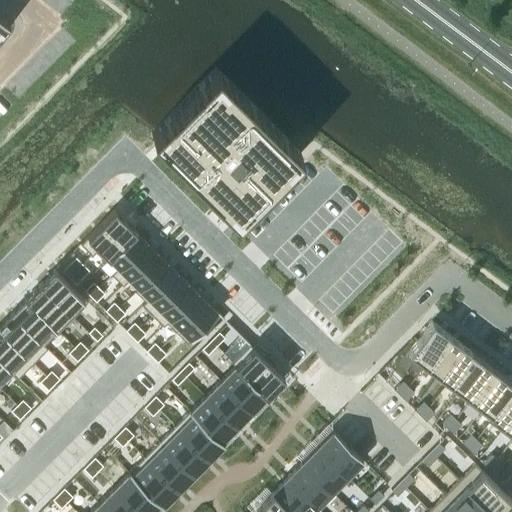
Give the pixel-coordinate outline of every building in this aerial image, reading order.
[(0,16),(0,34),(9,23),(0,16)] [(216,67),(151,134),(237,218),(301,152),(216,67)] [(113,208),(79,242),(91,253),(94,250),(94,249),(124,218),(113,208)] [(124,218),(94,249),(94,250),(105,260),(108,257),(107,256),(134,229),(124,218)] [(134,229),(107,256),(108,257),(117,265),(118,266),(145,239),(134,229)] [(117,265),(110,272),(122,284),(129,277),(128,276),(155,249),(145,239),(118,266),(117,265)] [(155,249),(128,276),(129,277),(137,286),(138,286),(165,259),(155,249)] [(75,255),(62,268),(68,275),(81,262),(75,255)] [(137,286),(134,289),(144,299),(145,300),(175,269),(165,259),(138,286),(137,286)] [(81,262),(68,275),(75,281),(88,268),(81,262)] [(54,267),(39,282),(71,315),(87,299),(54,267)] [(144,299),(141,303),(152,313),(186,279),(175,269),(145,300),(144,299)] [(186,279),(152,313),(163,324),(166,321),(165,320),(196,289),(186,279)] [(92,280),(84,288),(89,294),(98,286),(92,280)] [(39,282),(25,297),(57,329),(71,315),(39,282)] [(98,286),(89,294),(95,300),(104,291),(98,286)] [(196,289),(165,320),(166,321),(176,330),(206,300),(196,289)] [(25,297),(10,311),(43,344),(43,343),(57,329),(25,297)] [(114,300),(105,308),(111,314),(119,305),(114,300)] [(206,300),(176,330),(187,341),(217,310),(206,300)] [(119,305),(111,314),(116,319),(125,311),(119,305)] [(10,311),(0,321),(0,329),(32,361),(47,346),(43,343),(43,344),(10,311)] [(134,320),(126,328),(131,334),(140,326),(134,320)] [(431,320),(405,355),(421,367),(447,332),(431,320)] [(93,325),(87,331),(96,339),(102,333),(93,325)] [(140,326),(131,334),(137,340),(145,331),(140,326)] [(0,329),(0,358),(11,369),(10,370),(17,377),(32,361),(0,329)] [(218,330),(210,339),(216,345),(224,336),(218,330)] [(447,332),(421,367),(433,376),(459,341),(447,332)] [(79,339),(73,345),(82,354),(87,348),(79,339)] [(210,339),(202,347),(207,353),(216,345),(210,339)] [(154,340),(146,349),(152,354),(160,346),(154,340)] [(249,342),(231,360),(234,364),(235,363),(266,394),(284,376),(264,357),(268,352),(256,341),(252,345),(249,342)] [(459,341),(433,376),(436,372),(446,380),(443,383),(444,384),(470,349),(459,341)] [(73,345),(68,351),(76,359),(82,354),(73,345)] [(160,346),(152,354),(157,360),(166,351),(160,346)] [(470,349),(444,384),(455,393),(482,358),(470,349)] [(0,358),(0,379),(10,370),(11,369),(0,358)] [(482,358),(455,393),(467,401),(493,367),(482,358)] [(188,361),(180,370),(185,375),(194,367),(188,361)] [(234,364),(219,378),(251,410),(266,394),(235,363),(234,364)] [(493,367),(467,401),(478,410),(505,375),(493,367)] [(50,368),(44,374),(53,383),(59,377),(50,368)] [(180,370),(171,378),(177,384),(185,375),(180,370)] [(44,374),(39,380),(47,388),(53,383),(44,374)] [(511,381),(505,375),(478,410),(489,418),(488,420),(488,421),(511,389),(511,381)] [(219,378),(204,394),(236,425),(251,410),(219,378)] [(402,379),(393,388),(399,394),(407,385),(402,379)] [(407,385),(399,394),(405,399),(413,391),(407,385)] [(511,389),(488,421),(500,429),(511,413),(511,389)] [(158,392),(149,400),(155,406),(163,397),(158,392)] [(190,408),(189,409),(220,440),(221,440),(236,425),(204,394),(190,408)] [(21,397),(16,403),(24,412),(30,406),(21,397)] [(149,400),(141,409),(146,414),(155,406),(149,400)] [(422,400),(414,408),(419,414),(428,405),(422,400)] [(16,403),(10,409),(19,417),(24,412),(16,403)] [(428,405),(419,414),(425,420),(434,411),(428,405)] [(189,408),(173,424),(208,458),(224,442),(221,440),(220,440),(189,409),(190,408),(189,408)] [(449,412),(441,420),(446,426),(455,417),(449,412)] [(511,413),(500,429),(511,438),(511,437),(511,413)] [(455,417),(446,426),(452,432),(461,423),(455,417)] [(127,422),(119,431),(124,437),(133,428),(127,422)] [(173,424),(158,439),(193,474),(195,472),(198,475),(204,468),(201,465),(208,458),(173,424)] [(332,429),(316,445),(346,475),(362,459),(332,429)] [(119,431),(110,440),(116,445),(124,437),(119,431)] [(470,432),(461,441),(467,446),(476,438),(470,432)] [(476,438),(467,446),(473,452),(481,444),(476,438)] [(158,439),(143,454),(178,489),(193,474),(158,439)] [(438,441),(430,450),(435,455),(444,447),(438,441)] [(316,445),(301,460),(331,490),(346,475),(316,445)] [(430,450),(421,458),(427,464),(435,455),(430,450)] [(490,452),(482,461),(488,467),(496,458),(490,452)] [(97,453),(88,462),(94,467),(102,459),(97,453)] [(143,454),(127,470),(128,471),(128,470),(160,502),(159,502),(162,505),(164,502),(167,505),(174,499),(171,496),(178,489),(143,454)] [(496,458),(488,467),(493,473),(502,464),(496,458)] [(301,460),(286,476),(316,505),(331,490),(301,460)] [(88,462),(80,470),(86,476),(94,467),(88,462)] [(474,462),(458,478),(492,511),(497,511),(511,498),(474,462)] [(128,471),(113,486),(139,511),(149,511),(159,502),(160,502),(128,470),(128,471)] [(408,472),(399,480),(405,486),(413,478),(408,472)] [(511,474),(511,473),(503,482),(508,487),(511,483),(511,474)] [(286,476),(271,491),(291,511),(309,511),(316,505),(286,476)] [(492,511),(458,478),(443,493),(461,511),(492,511)] [(399,480),(391,489),(396,495),(405,486),(399,480)] [(66,484),(58,492),(64,498),(72,489),(66,484)] [(139,511),(113,486),(98,501),(108,511),(139,511)] [(377,488),(369,497),(374,503),(383,494),(377,488)] [(291,511),(271,491),(255,507),(259,511),(291,511)] [(58,492),(49,501),(55,507),(64,498),(58,492)] [(461,511),(443,493),(428,509),(430,511),(461,511)] [(86,511),(108,511),(98,501),(86,511)]
